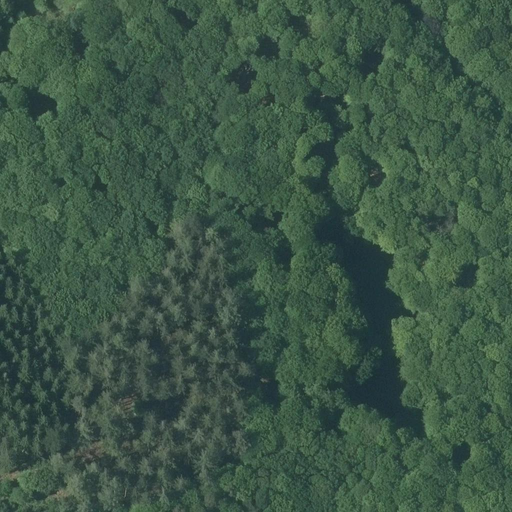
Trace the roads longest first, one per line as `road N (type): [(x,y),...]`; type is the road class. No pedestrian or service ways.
road 1 (track): [(233,0),(511,149)]
road 2 (track): [(511,154),(480,217),(447,440)]
road 3 (track): [(511,396),(414,471),(327,511)]
